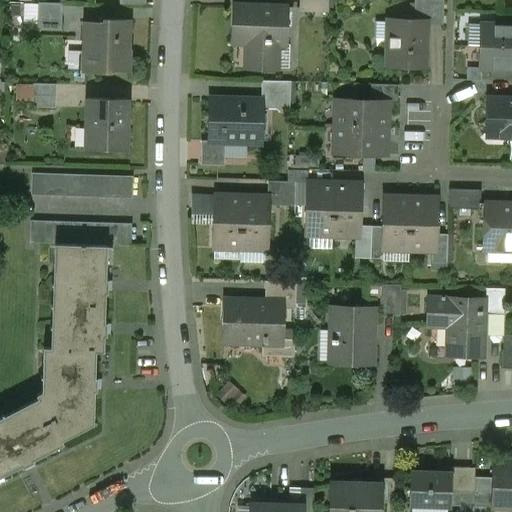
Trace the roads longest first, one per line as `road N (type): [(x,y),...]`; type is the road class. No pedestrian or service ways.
road 1 (residential): [(191,430),(166,209),(172,0)]
road 2 (residential): [(511,413),(225,452)]
road 3 (residential): [(511,173),(436,171),(439,92)]
